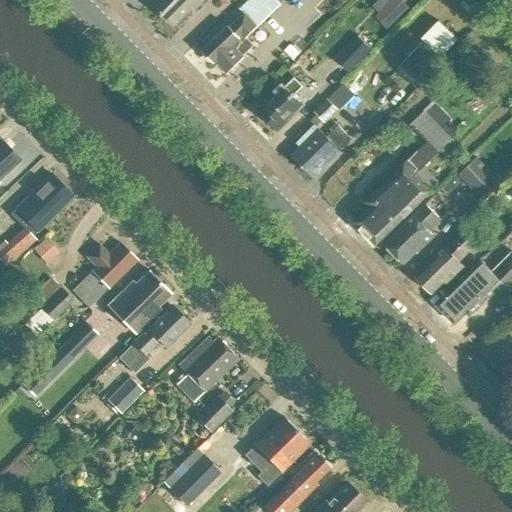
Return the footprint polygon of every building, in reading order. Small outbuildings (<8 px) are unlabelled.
[(152,0),(150,2),(174,27),(192,9),(195,12),(206,0),(152,0)] [(230,28),(229,27),(204,51),(205,51),(204,55),(203,56),(210,63),(211,62),(215,62),(216,62),(217,62),(227,72),(255,46),(248,38),(282,6),(276,0),(250,0),(241,9),(245,14),(230,28)] [(355,15),(359,11),(354,6),(350,10),(355,15)] [(372,49),(358,35),(336,58),(350,71),(372,49)] [(441,57),(424,41),(398,69),(416,84),(441,57)] [(293,60),(299,54),(291,45),(284,51),(293,60)] [(277,131),(303,105),(304,105),(315,95),(302,82),(301,83),(295,77),(286,86),(284,83),(275,92),(276,92),(262,106),(266,110),(261,115),(277,131)] [(349,103),(355,96),(344,85),(328,100),(315,112),(317,115),(323,121),(326,123),(338,111),(343,115),(352,106),(349,103)] [(424,112),(415,121),(411,126),(415,131),(427,143),(437,153),(451,140),(424,112)] [(317,128),(323,121),(317,115),(311,121),(315,126),(317,128)] [(301,147),(292,156),(314,178),(341,152),(340,151),(352,140),(339,126),(327,138),(317,128),(315,126),(297,143),(301,147)] [(0,178),(19,160),(1,141),(0,142),(0,178)] [(429,161),(437,153),(427,143),(419,151),(429,161)] [(429,161),(419,151),(365,202),(370,207),(354,222),(377,245),(415,207),(432,191),(416,175),(429,162),(429,161)] [(500,180),(478,157),(459,176),(481,199),(500,180)] [(31,236),(72,196),(50,174),(9,214),(22,228),(5,243),(3,241),(0,243),(0,261),(5,267),(34,240),(31,236)] [(441,221),(425,205),(415,214),(385,243),(405,264),(415,254),(433,236),(429,232),(441,221)] [(477,245),(489,234),(475,219),(463,231),(477,245)] [(477,245),(463,231),(416,276),(433,294),(445,283),(448,286),(467,269),(460,262),(477,245)] [(47,265),(59,252),(46,239),(33,251),(47,265)] [(107,289),(136,260),(119,243),(107,254),(98,244),(85,257),(95,267),(90,271),(91,271),(71,291),(82,302),(101,283),(107,289)] [(511,252),(492,272),(481,261),(436,306),(455,325),(466,314),(470,318),(505,284),(511,283),(511,252)] [(171,294),(148,271),(135,284),(132,281),(107,306),(135,335),(161,311),(157,307),(171,294)] [(53,320),(73,301),(61,288),(41,308),(53,320)] [(165,349),(189,325),(170,306),(118,358),(133,374),(148,360),(145,356),(159,342),(165,349)] [(36,337),(53,320),(41,308),(24,325),(36,337)] [(46,385),(98,334),(85,321),(70,335),(71,336),(34,373),(46,385)] [(203,393),(237,359),(216,338),(212,342),(207,338),(178,366),(187,375),(178,384),(194,400),(202,392),(203,393)] [(129,377),(106,400),(120,414),(144,391),(129,377)] [(210,432),(232,411),(216,394),(194,415),(210,432)] [(75,426),(84,416),(74,406),(65,416),(75,426)] [(309,444),(282,417),(258,442),(259,443),(252,451),(277,476),(309,444)] [(186,506),(220,472),(202,454),(168,488),(186,506)] [(329,467),(317,454),(262,506),(267,511),(288,511),(316,485),(314,482),(329,467)] [(353,511),(363,502),(361,500),(361,498),(357,494),(355,494),(346,484),(327,503),(324,500),(312,511),(353,511)]
